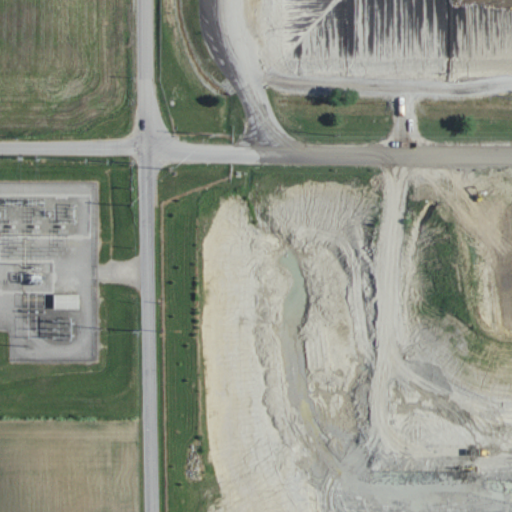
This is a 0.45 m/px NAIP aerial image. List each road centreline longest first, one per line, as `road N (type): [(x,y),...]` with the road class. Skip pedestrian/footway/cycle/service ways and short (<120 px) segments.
road 1 (secondary): [(148,511),(141,0)]
road 2 (residential): [(0,146),(511,147)]
